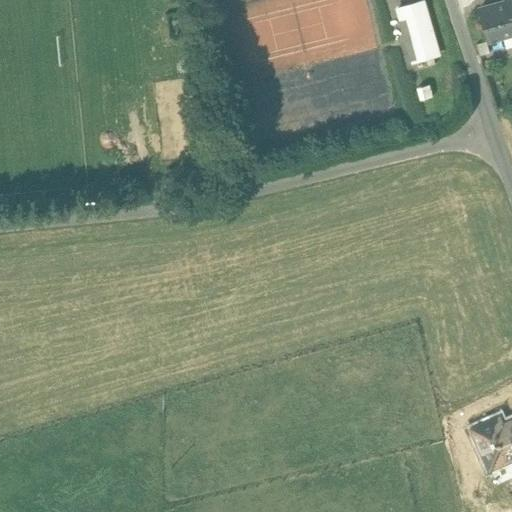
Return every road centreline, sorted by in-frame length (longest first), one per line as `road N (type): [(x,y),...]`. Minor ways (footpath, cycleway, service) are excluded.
road 1 (track): [(0,221),(201,202),(488,135)]
road 2 (track): [(455,0),(511,202)]
